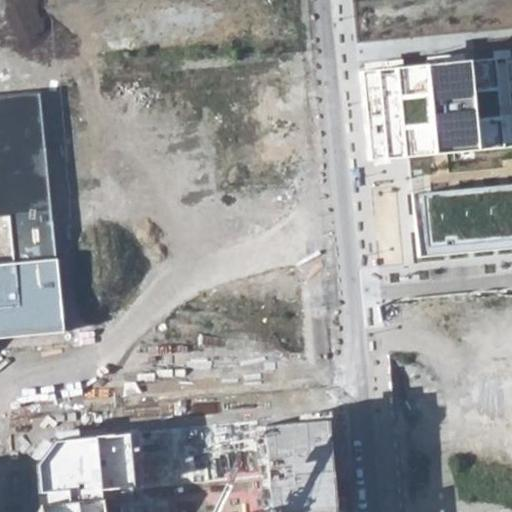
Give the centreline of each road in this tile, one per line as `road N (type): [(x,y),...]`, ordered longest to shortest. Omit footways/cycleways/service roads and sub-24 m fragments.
road 1 (residential): [(352,293),(322,0)]
road 2 (residential): [(376,511),(352,293)]
road 3 (residential): [(511,280),(352,293)]
